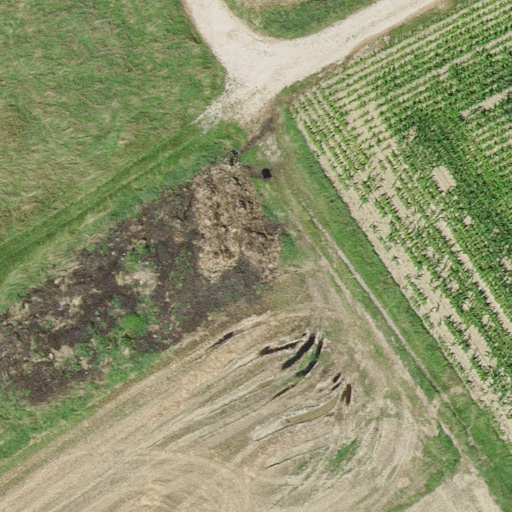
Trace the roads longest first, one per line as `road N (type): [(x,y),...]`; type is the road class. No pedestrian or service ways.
road 1 (track): [(0,252),(254,88),(264,71)]
road 2 (track): [(425,0),(264,71),(222,33),(202,0)]
